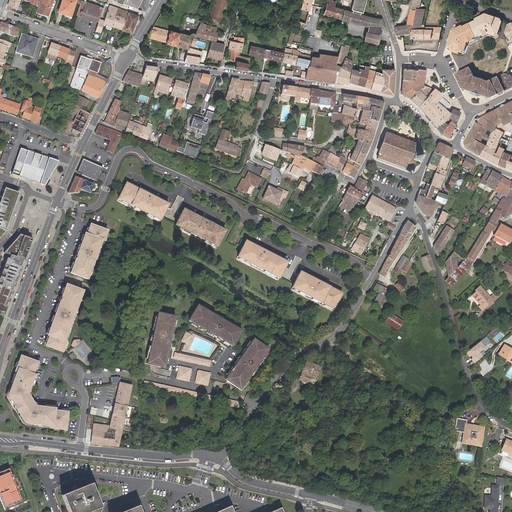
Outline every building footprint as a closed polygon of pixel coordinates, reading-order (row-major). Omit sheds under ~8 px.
[(18,8),(20,0),(8,0),(7,5),(18,8)] [(38,5),(36,11),(48,15),(52,0),(41,0),(40,5),(38,5)] [(61,0),(58,11),(71,15),(76,0),(61,0)] [(81,0),(77,14),(95,21),(100,6),(81,0)] [(140,10),(144,0),(120,0),(120,2),(123,3),(140,10)] [(221,21),(228,0),(214,0),(209,17),(221,21)] [(312,0),(302,0),(301,8),(310,10),(312,0)] [(384,27),(381,19),(370,16),(370,17),(360,14),(352,12),(335,6),(336,2),(330,0),(327,0),(324,13),(348,21),(368,26),(381,27),(384,27)] [(352,12),(360,14),(361,11),(362,11),(365,0),(353,0),(352,8),(353,8),(352,12)] [(421,30),(422,24),(426,9),(420,9),(422,2),(421,0),(413,0),(408,26),(394,27),(395,31),(396,36),(403,35),(412,34),(413,30),(421,30)] [(103,23),(112,26),(116,14),(115,14),(117,8),(109,5),(103,23)] [(126,18),(128,12),(120,9),(117,8),(115,14),(116,14),(126,18)] [(126,18),(122,29),(131,33),(139,15),(128,12),(126,18)] [(112,26),(122,29),(126,18),(116,14),(112,26)] [(220,30),(226,32),(228,23),(230,17),(224,15),(222,22),(220,30)] [(461,52),(464,51),(466,44),(466,43),(466,42),(486,32),(487,33),(494,35),(497,34),(501,22),(500,20),(486,15),(476,20),(476,21),(463,28),(462,27),(452,32),(447,46),(450,49),(461,52)] [(19,29),(1,22),(0,24),(0,30),(16,36),(19,29)] [(180,32),(176,46),(188,49),(192,37),(195,38),(195,37),(195,36),(216,41),(218,32),(216,31),(217,27),(211,25),(207,24),(200,22),(195,33),(192,32),(190,34),(190,35),(180,32)] [(169,30),(153,26),(150,38),(166,42),(166,43),(176,46),(180,32),(169,30)] [(379,35),(381,27),(368,26),(367,32),(379,35)] [(412,39),(439,39),(442,27),(425,27),(424,30),(421,30),(413,30),(412,34),(412,39)] [(377,43),(379,35),(367,32),(364,40),(377,43)] [(39,39),(22,33),(17,45),(15,52),(33,58),(39,39)] [(0,39),(0,63),(3,64),(5,60),(2,59),(7,46),(9,47),(11,43),(0,39)] [(231,49),(241,52),(242,43),(230,40),(228,48),(231,49)] [(55,61),(57,56),(66,59),(64,63),(71,66),(76,53),(51,43),(51,45),(43,42),(41,50),(48,53),(46,58),(55,61)] [(207,56),(221,59),(224,44),(215,42),(211,42),(210,45),(207,56)] [(346,57),(349,44),(342,43),(338,56),(336,64),(340,67),(351,72),(349,82),(358,84),(359,70),(351,68),(353,60),(346,57)] [(263,57),(265,48),(250,45),(248,54),(263,57)] [(284,52),(265,48),(263,57),(282,61),(284,52)] [(284,52),(282,61),(295,64),(298,53),(298,50),(293,49),(292,52),(294,53),(294,54),(292,54),(290,54),(291,49),(285,48),(284,52)] [(184,61),(198,63),(200,54),(201,51),(188,49),(184,61)] [(225,67),(235,68),(236,61),(243,62),(244,56),(240,55),(241,52),(231,49),(229,60),(235,61),(235,66),(225,65),(225,67)] [(298,53),(295,64),(307,67),(311,56),(298,53)] [(340,67),(336,64),(338,56),(321,53),(320,56),(311,55),(311,56),(307,67),(305,78),(336,83),(337,74),(340,67)] [(87,69),(91,59),(81,56),(75,72),(85,76),(86,74),(87,69)] [(235,68),(247,70),(249,57),(244,56),(243,62),(236,61),(235,68)] [(101,63),(91,59),(87,69),(97,74),(101,63)] [(359,68),(359,70),(358,84),(364,86),(369,68),(369,66),(365,65),(364,65),(364,69),(359,68)] [(153,82),(157,68),(145,67),(143,75),(142,78),(146,80),(153,82)] [(351,72),(340,67),(337,74),(336,83),(349,85),(349,82),(351,72)] [(364,86),(371,88),(376,71),(369,68),(364,86)] [(482,94),(493,97),(511,87),(511,75),(506,74),(490,81),(489,82),(489,81),(478,77),(476,78),(476,77),(471,68),(457,75),(463,86),(464,89),(474,92),(482,94)] [(81,90),(98,98),(108,79),(97,74),(87,69),(86,74),(88,74),(81,90)] [(393,93),(395,69),(381,69),(382,73),(384,80),(381,91),(392,94),(393,93)] [(126,82),(139,87),(140,83),(142,78),(143,75),(128,70),(122,81),(126,82)] [(403,70),(402,80),(415,82),(416,72),(403,70)] [(402,95),(411,100),(421,89),(423,89),(424,86),(422,85),(424,77),(426,71),(417,70),(416,72),(415,82),(402,80),(402,95)] [(371,88),(381,91),(384,80),(382,73),(376,71),(371,88)] [(80,90),(85,76),(75,72),(69,86),(80,90)] [(192,105),(195,97),(196,94),(197,92),(202,74),(194,73),(186,104),(192,105)] [(210,76),(202,74),(197,92),(204,95),(210,76)] [(154,92),(153,94),(156,94),(158,91),(167,95),(172,79),(159,75),(155,88),(154,92)] [(233,101),(235,94),(239,80),(231,79),(225,99),(228,100),(229,98),(232,99),(231,101),(233,101)] [(175,108),(180,109),(188,84),(175,80),(170,96),(178,98),(177,102),(175,108)] [(239,80),(235,94),(243,96),(242,100),(248,101),(253,82),(239,80)] [(266,95),(270,84),(261,82),(258,93),(266,95)] [(54,86),(53,90),(58,91),(59,88),(65,91),(66,87),(55,83),(54,86)] [(295,87),(282,85),(281,95),(294,97),(295,87)] [(427,97),(434,90),(430,87),(429,87),(424,86),(423,89),(422,91),(426,95),(426,96),(427,97)] [(294,97),(293,102),(298,103),(299,98),(310,99),(311,90),(295,87),(294,97)] [(411,100),(418,107),(427,97),(426,96),(426,95),(422,91),(423,89),(421,89),(411,100)] [(449,118),(451,114),(445,110),(437,102),(442,96),(435,89),(434,90),(427,97),(418,107),(429,119),(435,128),(444,122),(447,120),(448,118),(449,118)] [(319,91),(311,90),(310,99),(308,114),(311,115),(312,108),(317,108),(318,105),(319,91)] [(326,106),(327,92),(319,91),(318,105),(326,106)] [(332,110),(332,112),(337,113),(338,106),(334,105),(336,94),(327,92),(326,106),(330,106),(330,110),(332,110)] [(3,95),(0,94),(0,108),(16,115),(20,105),(2,98),(3,95)] [(369,107),(381,110),(383,103),(365,98),(342,95),(343,102),(352,102),(356,102),(356,105),(358,105),(369,107)] [(85,108),(88,101),(78,96),(76,104),(84,107),(85,108)] [(437,102),(445,110),(450,104),(442,96),(437,102)] [(118,115),(119,111),(119,108),(118,108),(121,102),(115,99),(108,113),(114,117),(115,114),(118,115)] [(28,102),(24,100),(21,110),(24,112),(22,117),(31,120),(34,109),(30,107),(31,106),(32,103),(28,102)] [(471,150),(481,156),(483,153),(470,145),(483,122),(511,106),(511,102),(479,120),(479,122),(465,147),(471,150)] [(79,133),(80,134),(87,121),(90,114),(82,110),(84,107),(76,104),(75,107),(72,106),(71,109),(73,110),(72,113),(76,115),(73,122),(67,119),(63,130),(69,134),(71,129),(72,130),(71,133),(77,136),(79,133)] [(343,105),(341,113),(354,117),(357,110),(351,108),(343,105)] [(367,119),(377,122),(381,110),(369,107),(358,105),(357,108),(361,108),(361,110),(362,110),(368,112),(367,119)] [(36,122),(41,109),(31,106),(30,107),(34,109),(31,120),(36,122)] [(483,153),(497,128),(505,132),(508,130),(505,125),(511,121),(511,106),(483,122),(470,145),(483,153)] [(451,114),(449,118),(451,119),(456,122),(460,112),(453,109),(451,114)] [(359,124),(375,129),(377,122),(367,119),(368,112),(362,110),(358,124),(359,124)] [(116,121),(115,124),(125,127),(129,114),(119,111),(118,115),(116,121)] [(214,113),(207,111),(205,117),(194,114),(190,127),(199,130),(198,133),(205,135),(212,119),(214,113)] [(70,112),(67,119),(73,122),(76,115),(72,113),(70,112)] [(358,140),(370,145),(373,134),(357,129),(351,128),(353,122),(354,117),(341,113),(337,113),(332,112),(331,117),(331,122),(337,123),(337,121),(349,124),(346,136),(349,137),(358,140)] [(104,122),(114,127),(115,124),(116,121),(113,120),(114,117),(108,113),(104,122)] [(453,128),(456,122),(451,119),(447,125),(441,135),(448,139),(453,128)] [(139,137),(143,126),(129,120),(125,131),(139,137)] [(435,128),(441,135),(447,125),(444,122),(435,128)] [(357,129),(373,134),(375,129),(359,124),(357,129)] [(121,134),(99,125),(94,134),(111,141),(107,151),(113,154),(121,134)] [(9,135),(11,129),(2,126),(1,130),(5,131),(4,133),(9,135)] [(139,137),(147,140),(151,129),(143,126),(139,137)] [(283,129),(271,127),(270,135),(271,135),(282,137),(283,131),(283,129)] [(497,128),(483,153),(481,156),(499,165),(507,168),(511,155),(511,154),(504,152),(499,150),(498,153),(495,152),(497,149),(502,137),(505,132),(497,128)] [(235,155),(238,146),(224,141),(225,137),(228,137),(229,133),(222,131),(215,149),(235,155)] [(305,140),(306,134),(306,133),(297,132),(296,139),(305,140)] [(415,151),(417,145),(386,133),(377,155),(378,155),(377,159),(405,169),(407,163),(409,164),(410,165),(412,164),(413,163),(414,161),(413,161),(413,160),(420,163),(424,154),(415,151)] [(159,145),(168,148),(170,139),(171,137),(163,134),(159,145)] [(168,148),(176,151),(177,147),(179,143),(170,139),(168,148)] [(358,140),(354,150),(365,155),(370,145),(358,140)] [(200,147),(186,142),(182,154),(195,159),(200,147)] [(13,146),(6,143),(0,161),(0,169),(5,171),(13,146)] [(444,170),(452,150),(438,143),(427,167),(432,169),(433,166),(437,168),(445,171),(446,171),(444,170)] [(266,145),(265,144),(262,154),(262,156),(274,160),(278,149),(266,145)] [(287,145),(286,152),(287,152),(299,157),(300,155),(304,147),(287,145)] [(339,150),(331,146),(328,151),(335,155),(339,150)] [(58,161),(20,148),(11,174),(44,185),(58,161)] [(317,156),(314,163),(310,170),(319,174),(325,163),(329,154),(323,150),(319,157),(317,156)] [(354,163),(360,166),(365,155),(354,150),(349,160),(354,163)] [(293,166),(301,171),(304,167),(310,170),(314,163),(300,155),(299,157),(287,152),(285,155),(293,159),(290,165),(293,166)] [(329,154),(325,163),(334,168),(339,158),(329,153),(329,154)] [(334,168),(348,175),(352,166),(346,163),(347,160),(346,160),(340,156),(339,158),(334,168)] [(472,174),(478,164),(465,157),(462,164),(470,169),(471,170),(470,173),(472,174)] [(102,167),(83,159),(80,163),(77,173),(85,176),(96,181),(102,167)] [(348,175),(354,178),(354,177),(360,166),(354,163),(352,166),(348,175)] [(301,171),(293,166),(291,171),(289,173),(298,177),(301,171)] [(435,171),(430,185),(439,189),(439,188),(445,171),(437,168),(435,171)] [(459,171),(455,169),(448,185),(452,187),(459,171)] [(479,183),(493,190),(502,177),(486,169),(479,183)] [(262,178),(249,172),(245,180),(243,179),(238,189),(246,193),(251,184),(257,187),(262,178)] [(75,176),(68,193),(79,193),(80,189),(84,180),(75,176)] [(353,188),(361,193),(363,194),(364,192),(363,191),(366,186),(368,182),(367,182),(359,178),(359,177),(353,188)] [(448,277),(445,280),(452,286),(468,268),(465,265),(470,259),(473,261),(492,230),(497,221),(500,216),(505,219),(510,215),(511,210),(511,181),(511,182),(502,177),(493,190),(488,199),(490,201),(496,193),(505,197),(504,198),(502,198),(491,217),(486,226),(476,241),(466,258),(464,260),(457,268),(448,277)] [(460,190),(463,178),(457,177),(454,189),(460,190)] [(80,189),(91,194),(94,185),(84,180),(80,189)] [(304,192),(308,184),(301,180),(297,188),(304,192)] [(117,199),(159,220),(164,211),(167,205),(160,201),(156,199),(151,196),(147,194),(142,192),(134,187),(129,185),(125,183),(117,199)] [(420,190),(418,195),(434,201),(437,192),(439,189),(430,185),(427,184),(425,191),(420,190)] [(278,189),(270,185),(264,198),(277,204),(277,203),(280,204),(284,197),(286,198),(289,192),(279,187),(278,189)] [(349,186),(342,200),(343,200),(342,201),(349,205),(346,210),(351,213),(354,209),(353,208),(361,193),(353,188),(349,186)] [(0,228),(4,230),(17,193),(4,188),(0,198),(0,228)] [(434,201),(438,202),(439,203),(444,205),(448,196),(437,192),(434,201)] [(329,201),(339,207),(342,201),(343,200),(342,200),(333,195),(329,201)] [(390,206),(371,195),(365,208),(364,208),(389,222),(389,221),(396,209),(390,206)] [(418,195),(416,201),(418,205),(424,214),(430,216),(434,206),(436,207),(438,202),(434,201),(418,195)] [(158,222),(159,220),(117,199),(116,200),(158,222)] [(346,210),(349,205),(342,201),(339,207),(346,210)] [(304,205),(301,210),(309,214),(312,208),(304,205)] [(483,207),(479,212),(484,215),(487,209),(483,207)] [(174,224),(216,246),(224,230),(218,227),(213,224),(208,222),(204,220),(200,217),(192,213),(186,211),(182,208),(177,218),(174,224)] [(447,214),(441,211),(437,221),(443,223),(446,219),(445,218),(447,214)] [(367,224),(360,221),(357,228),(364,231),(367,224)] [(391,223),(389,221),(389,222),(386,227),(393,231),(396,225),(391,223)] [(399,234),(407,239),(416,227),(407,221),(404,226),(399,234)] [(497,221),(492,230),(495,232),(500,223),(497,221)] [(79,243),(76,251),(75,253),(73,258),(71,262),(70,267),(68,271),(79,275),(85,277),(100,239),(101,239),(103,233),(105,229),(88,222),(85,231),(84,230),(82,234),(80,240),(79,243)] [(511,241),(511,237),(511,229),(500,223),(495,232),(493,235),(501,240),(506,242),(509,244),(511,241)] [(215,247),(216,246),(174,224),(173,226),(215,247)] [(452,233),(454,231),(446,226),(439,237),(433,246),(437,257),(452,233)] [(0,313),(5,315),(22,266),(33,238),(20,233),(4,252),(11,255),(10,258),(7,257),(0,276),(0,313)] [(361,233),(350,249),(361,254),(370,238),(361,233)] [(396,240),(403,245),(407,239),(399,234),(396,240)] [(86,278),(101,239),(100,239),(85,277),(86,278)] [(277,257),(269,253),(264,250),(260,248),(255,245),(252,244),(244,240),(241,246),(236,256),(278,277),(281,272),(286,261),(282,260),(277,257)] [(396,240),(379,274),(384,277),(393,262),(403,245),(396,240)] [(457,268),(452,253),(445,263),(447,265),(448,277),(457,268)] [(434,267),(429,255),(421,258),(427,272),(434,268),(434,267)] [(277,279),(278,277),(236,256),(235,258),(277,279)] [(408,259),(403,256),(394,271),(399,274),(401,270),(406,273),(411,264),(410,263),(409,262),(408,261),(409,260),(408,259)] [(511,266),(507,263),(503,269),(511,275),(511,266)] [(290,287),(332,309),(340,293),(337,291),(332,288),(324,284),(319,281),(315,279),(310,277),(306,274),(299,271),(295,279),(290,287)] [(382,284),(377,281),(373,289),(378,292),(373,303),(383,308),(392,291),(381,286),(382,284)] [(405,288),(399,282),(395,286),(401,292),(405,288)] [(62,338),(80,289),(75,287),(64,283),(62,286),(60,292),(59,295),(57,301),(56,302),(53,310),(52,314),(50,319),(47,326),(45,331),(45,332),(46,333),(43,343),(60,349),(61,345),(64,339),(62,338)] [(493,300),(480,286),(475,291),(476,292),(471,295),(480,305),(479,306),(482,310),(493,300)] [(331,311),(332,309),(290,287),(290,288),(331,311)] [(82,289),(80,289),(62,338),(64,339),(82,289)] [(198,303),(197,305),(242,331),(242,330),(198,303)] [(242,331),(197,305),(188,321),(192,323),(197,326),(205,331),(214,336),(215,337),(220,340),(223,342),(228,345),(232,347),(242,331)] [(157,313),(155,313),(144,364),(146,364),(157,313)] [(174,317),(157,313),(146,364),(164,368),(164,364),(166,358),(167,354),(168,349),(168,347),(170,339),(171,335),(172,329),(172,327),(174,321),(174,317)] [(385,321),(397,329),(403,321),(390,313),(385,321)] [(193,335),(186,332),(181,341),(189,345),(193,335)] [(482,338),(466,352),(470,357),(473,354),(474,356),(473,357),(477,361),(484,355),(481,351),(487,346),(486,344),(487,343),(483,338),(482,338)] [(264,347),(252,340),(241,358),(236,365),(235,366),(232,371),(231,372),(228,377),(226,380),(240,390),(268,350),(268,349),(270,346),(266,343),(264,347)] [(351,347),(346,344),(341,351),(346,354),(351,347)] [(510,359),(511,360),(511,349),(505,346),(499,355),(509,361),(510,359)] [(240,390),(242,391),(269,351),(268,350),(240,390)] [(210,361),(174,353),(173,359),(209,366),(210,361)] [(383,370),(362,355),(358,361),(369,369),(371,367),(381,374),(383,370)] [(18,361),(15,367),(17,368),(7,393),(7,397),(23,424),(28,426),(51,429),(51,430),(55,430),(55,431),(60,432),(60,431),(69,432),(71,412),(69,412),(69,410),(63,409),(63,412),(58,411),(59,409),(57,409),(58,407),(46,406),(46,408),(39,407),(32,396),(35,387),(36,388),(40,376),(36,375),(38,369),(39,370),(41,364),(40,364),(41,363),(23,356),(21,363),(18,361)] [(321,367),(307,361),(299,379),(312,385),(315,379),(316,379),(321,367)] [(191,369),(179,366),(176,378),(188,381),(191,369)] [(210,373),(198,370),(195,383),(207,386),(210,373)] [(144,381),(143,386),(237,407),(239,401),(144,381)] [(93,443),(119,446),(132,385),(120,382),(111,421),(109,421),(109,425),(93,423),(90,443),(93,443)] [(448,405),(433,399),(429,407),(435,410),(438,405),(446,409),(448,405)] [(471,429),(472,426),(467,425),(467,421),(457,419),(455,432),(464,434),(463,443),(475,445),(476,445),(477,445),(478,445),(478,444),(479,444),(480,443),(481,442),(481,441),(482,441),(484,429),(474,427),(473,429),(471,429)] [(506,457),(511,459),(511,442),(507,440),(501,455),(506,457)] [(9,468),(0,471),(0,499),(4,510),(23,502),(9,468)] [(90,485),(63,496),(69,511),(85,511),(99,507),(90,485)] [(173,502),(176,506),(183,501),(180,497),(173,502)]
